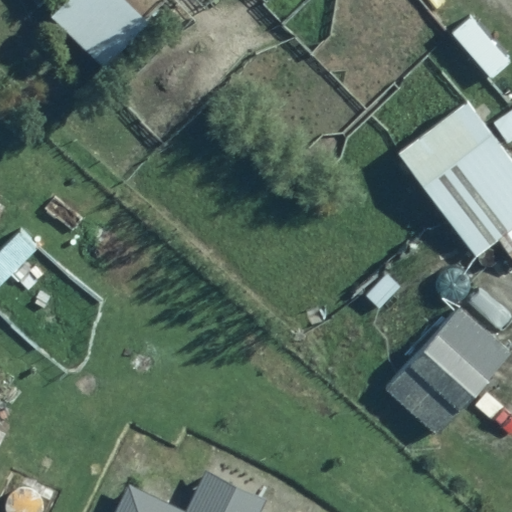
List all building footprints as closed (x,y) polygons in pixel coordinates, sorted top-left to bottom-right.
[(511,170),(453,93),(383,147),(462,251),(487,231),(511,263),(511,170)] [(511,129),(511,98),(481,120),(496,141),(511,129)] [(0,272),(29,245),(9,225),(0,233),(0,272)] [(504,346),(449,296),(372,380),(427,430),(504,346)] [(124,480),(118,492),(107,511),(260,511),(257,510),(260,504),(196,471),(176,508),(124,480)]
